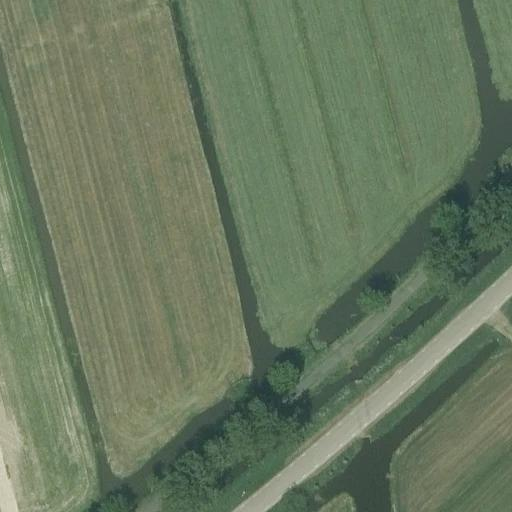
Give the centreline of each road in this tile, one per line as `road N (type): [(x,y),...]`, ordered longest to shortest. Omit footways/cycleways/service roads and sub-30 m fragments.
road 1 (unclassified): [(146,511),(368,328),(461,238),(511,171)]
road 2 (unclassified): [(249,511),(511,279)]
